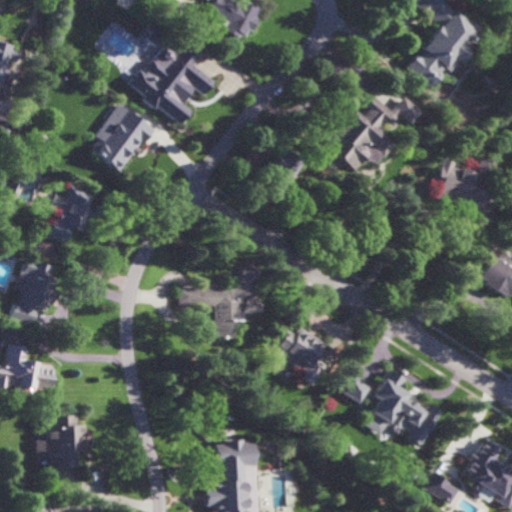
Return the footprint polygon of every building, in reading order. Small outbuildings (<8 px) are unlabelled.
[(172,20),(158,11),(164,0),(174,0),(181,4),(172,20)] [(230,0),(236,3),(237,0),(239,0),(245,3),(246,1),(257,7),(252,17),(255,19),(249,30),(246,28),(242,35),(237,33),(235,37),(221,30),(223,26),(209,18),(211,14),(205,11),(210,0),(230,0)] [(463,20),(464,19),(473,26),(471,28),(473,30),(460,45),(466,50),(455,63),(454,62),(445,72),(441,68),(437,72),(439,74),(428,87),(403,66),(427,37),(425,36),(434,25),(436,27),(437,26),(426,16),(425,18),(409,5),(413,0),(439,0),(451,10),(463,20)] [(159,89),(159,90),(145,99),(133,80),(146,72),(147,74),(159,67),(151,55),(153,52),(152,51),(160,37),(193,58),(185,70),(187,72),(159,89)] [(0,79),(0,41),(10,45),(0,79)] [(387,111),(400,96),(418,112),(408,124),(395,112),(385,124),(382,122),(378,127),(376,125),(373,130),(376,128),(382,133),(380,135),(390,144),(372,164),(363,156),(362,157),(364,158),(360,163),(358,162),(350,171),(326,150),(332,144),(322,135),(331,125),(332,126),(339,117),(341,119),(350,110),(355,115),(359,111),(358,109),(370,96),(387,111)] [(141,144),(138,142),(116,172),(88,151),(100,135),(101,137),(115,119),(128,129),(137,117),(153,129),(141,144)] [(40,144),(36,143),(34,138),(36,134),(40,133),(44,135),(46,139),(44,143),(40,144)] [(299,161),(283,186),(290,190),(296,181),(312,192),(300,210),(284,200),(285,198),(278,193),(277,195),(261,185),(267,176),(264,175),(276,157),(277,158),(282,150),(299,161)] [(460,170),(460,169),(471,173),(470,177),(476,179),(478,175),(475,168),(478,162),(484,159),(491,162),(494,169),(491,175),(484,178),(482,177),(481,180),(490,184),(487,193),(479,215),(432,198),(440,178),(436,177),(442,159),(452,163),(451,166),(460,170)] [(22,177),(23,178),(27,169),(44,177),(31,207),(13,199),(14,195),(8,192),(11,184),(8,182),(12,175),(13,175),(16,169),(24,172),(22,177)] [(84,207),(92,211),(87,223),(84,221),(77,234),(68,230),(61,244),(41,234),(49,219),(52,220),(56,212),(48,208),(54,196),(60,199),(67,184),(90,196),(84,207)] [(511,295),(510,299),(503,295),(501,298),(479,284),(481,282),(475,278),(489,256),(494,259),(499,251),(511,259),(511,295)] [(51,268),(49,278),(55,279),(52,290),(55,291),(52,303),(47,302),(44,312),(42,311),(42,312),(38,311),(38,310),(33,309),(32,311),(34,312),(30,328),(6,321),(11,303),(13,304),(16,291),(13,290),(18,270),(20,271),(21,269),(20,269),(21,262),(23,262),(23,260),(51,268)] [(245,296),(258,303),(258,304),(255,314),(241,314),(240,323),(233,322),(232,338),(211,338),(211,306),(175,306),(175,288),(230,288),(245,262),(260,270),(245,296)] [(322,346),(313,360),(322,367),(309,387),(296,379),(300,373),(281,361),(280,363),(267,355),(272,347),(270,346),(281,329),(291,336),(297,328),(322,346)] [(54,368),(49,395),(31,392),(31,395),(17,393),(18,389),(5,387),(4,390),(0,389),(0,366),(1,367),(5,346),(26,349),(24,363),(54,368)] [(418,418),(425,407),(433,412),(415,443),(412,442),(407,440),(409,437),(406,436),(408,432),(398,426),(396,429),(391,427),(392,426),(389,424),(388,425),(383,422),(381,426),(372,420),(374,416),(368,412),(376,399),(371,396),(385,372),(398,380),(392,390),(401,395),(398,400),(414,409),(412,413),(417,416),(417,417),(418,418)] [(357,403),(365,385),(345,377),(338,395),(357,403)] [(74,422),(82,422),(83,449),(76,449),(77,465),(42,467),(41,461),(35,461),(33,425),(43,424),(43,413),(73,411),(74,422)] [(511,466),(511,506),(454,470),(476,435),(492,445),(488,451),(511,466)] [(219,448),(219,442),(235,441),(236,445),(246,444),(251,511),(215,511),(215,510),(210,511),(209,506),(202,507),(200,488),(208,487),(207,481),(212,481),(211,466),(208,467),(206,449),(219,448)] [(448,504),(456,487),(428,474),(420,491),(448,504)] [(44,507),(62,511),(25,511),(21,511),(27,485),(49,491),(44,507)]
